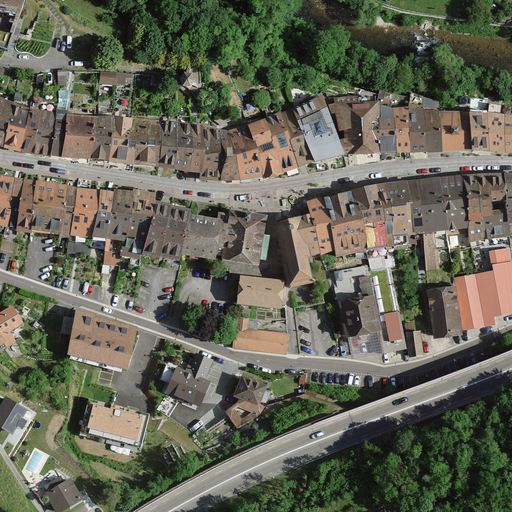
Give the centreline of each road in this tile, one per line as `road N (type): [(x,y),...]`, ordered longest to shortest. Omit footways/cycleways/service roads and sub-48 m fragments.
road 1 (residential): [(0,275),(242,358),(415,371),(511,331)]
road 2 (residential): [(511,164),(396,166),(265,191),(194,189),(0,160)]
road 3 (primary): [(511,368),(283,456),(171,511)]
